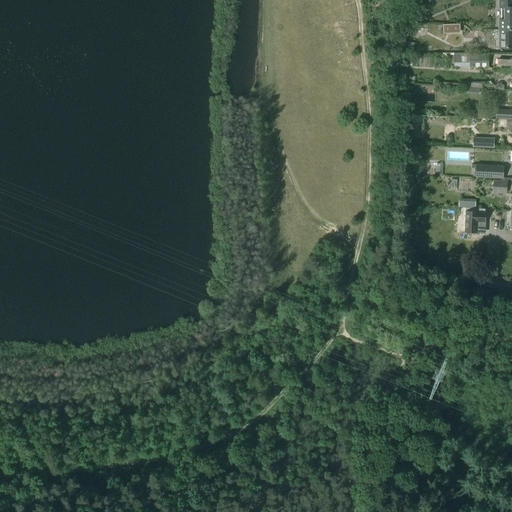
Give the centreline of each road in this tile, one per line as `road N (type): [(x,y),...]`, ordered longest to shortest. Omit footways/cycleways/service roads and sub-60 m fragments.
road 1 (track): [(0,476),(111,470),(238,435),(271,410),(336,328)]
road 2 (track): [(336,328),(366,220),(370,155),(359,0)]
road 3 (unclassified): [(354,511),(424,329),(454,320),(511,337)]
